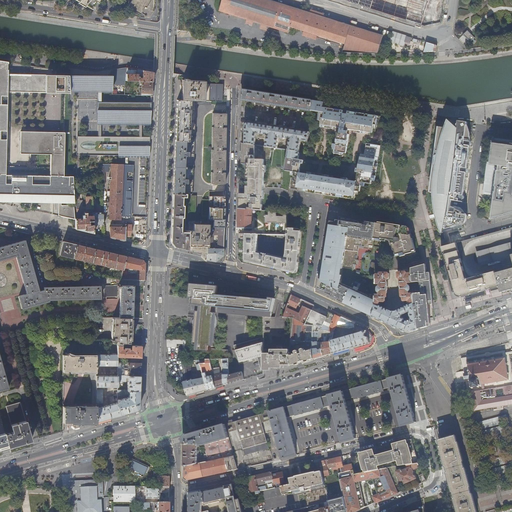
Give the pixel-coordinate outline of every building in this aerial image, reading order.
[(86,4),(93,8),(96,2),(98,3),(99,0),(79,0),(80,0),(79,2),(85,6),(86,4)] [(155,10),(155,0),(132,0),(129,6),(145,15),(145,18),(151,19),(155,10)] [(290,27),(303,31),(317,35),(345,44),(343,53),(377,54),(382,36),(317,15),(268,0),(223,0),(220,11),(288,33),(290,27)] [(421,25),(429,0),(341,0),(344,1),(421,25)] [(317,35),(303,31),(301,35),(316,40),(317,35)] [(389,42),(403,45),(404,41),(411,43),(412,37),(391,32),(389,42)] [(470,33),(466,38),(470,43),(475,38),(470,33)] [(0,106),(2,106),(2,98),(8,98),(8,92),(8,75),(8,63),(0,61),(0,106)] [(120,80),(121,68),(112,70),(112,76),(112,80),(120,80)] [(153,72),(126,68),(126,81),(142,81),(152,82),(153,72)] [(8,92),(70,93),(70,92),(69,76),(8,75),(8,92)] [(81,76),(69,76),(70,92),(87,92),(87,90),(101,90),(101,92),(112,92),(112,80),(112,76),(105,76),(104,77),(103,77),(103,78),(102,78),(102,79),(101,79),(101,80),(97,80),(97,79),(96,79),(96,78),(95,78),(94,78),(94,79),(93,79),(93,80),(87,80),(86,79),(85,78),(84,77),(83,77),(83,76),(82,76),(81,76)] [(222,102),(223,84),(211,84),(203,84),(203,81),(188,80),(188,79),(184,79),(184,80),(183,80),(182,101),(196,101),(201,101),(211,101),(222,102)] [(152,82),(142,81),(141,95),(152,95),(152,82)] [(312,107),(312,101),(308,101),(244,90),(242,101),(312,112),(312,107)] [(194,142),(196,101),(182,101),(177,101),(177,104),(175,141),(194,142)] [(150,122),(151,103),(101,103),(101,115),(101,122),(150,122)] [(378,120),(378,117),(367,115),(367,118),(352,116),(346,115),(346,112),(340,111),(339,114),(337,113),(336,114),(332,114),(332,113),(330,112),(330,109),(323,108),(323,111),(314,110),(314,112),(319,113),(318,121),(322,122),(321,128),(325,129),(325,127),(341,129),(341,134),(339,134),(337,145),(334,145),(333,150),(334,150),(333,158),(340,159),(341,155),(342,155),(343,154),(346,154),(349,135),(347,135),(348,130),(359,132),(359,130),(362,131),(361,132),(361,134),(365,135),(365,133),(373,134),(373,132),(375,119),(378,120)] [(225,143),(226,114),(213,114),(213,142),(225,143)] [(468,217),(467,214),(458,209),(451,206),(452,201),(459,202),(463,202),(463,200),(464,199),(465,198),(465,197),(464,196),(464,193),(467,173),(468,172),(469,171),(468,170),(468,169),(471,146),(472,145),(472,144),(472,143),(471,142),(472,139),(470,139),(466,139),(468,126),(468,122),(459,121),(459,124),(458,124),(457,128),(448,120),(445,127),(443,135),(440,144),(438,157),(435,169),(434,180),(433,190),(434,193),(434,200),(435,210),(436,214),(436,216),(437,217),(437,219),(439,226),(442,234),(443,233),(444,228),(444,227),(445,229),(466,224),(467,221),(468,219),(468,217)] [(286,129),(241,123),(241,140),(240,144),(255,146),(257,135),(260,135),(260,138),(264,139),(265,136),(268,136),(266,147),(272,148),(278,149),(279,138),(281,138),(281,139),(284,140),(285,139),(286,139),(290,140),(288,151),(295,152),(300,153),(302,142),(308,143),(310,133),(286,129)] [(443,135),(445,127),(443,127),(439,126),(430,192),(434,193),(433,190),(434,180),(435,169),(438,157),(440,144),(443,135)] [(21,132),(20,154),(51,155),(51,178),(64,178),(65,133),(21,132)] [(101,154),(101,138),(101,137),(77,137),(77,156),(101,156),(101,154)] [(149,155),(150,139),(101,138),(101,154),(149,155)] [(192,194),(194,142),(175,141),(173,193),(188,194),(191,194),(192,194)] [(212,184),(224,184),(225,158),(225,143),(213,142),(212,184)] [(506,214),(511,213),(511,212),(511,213),(511,212),(511,145),(507,145),(506,145),(501,144),(500,144),(495,144),(495,143),(494,143),(494,144),(493,156),(492,156),(492,157),(491,164),(491,165),(489,165),(486,183),(488,183),(488,187),(487,189),(488,190),(488,191),(489,191),(490,190),(493,192),(497,193),(496,199),(495,199),(495,200),(495,206),(494,206),(494,207),(495,207),(494,211),(494,212),(493,212),(493,213),(494,213),(493,217),(498,216),(498,217),(498,216),(505,214),(505,215),(506,215),(506,214)] [(255,146),(240,144),(240,157),(240,160),(242,160),(247,160),(247,165),(246,195),(239,194),(239,209),(246,210),(252,210),(261,211),(261,206),(262,206),(262,199),(263,199),(264,161),(269,161),(272,148),(266,147),(255,146)] [(355,197),(355,195),(356,192),(359,192),(361,193),(362,187),(362,184),(365,184),(372,185),(372,181),(373,179),(374,173),(374,171),(374,167),(378,146),(371,145),(371,147),(366,146),(365,155),(361,155),(359,167),(361,167),(360,170),(359,169),(357,169),(356,173),(358,173),(357,182),(351,181),(351,183),(348,183),(348,181),(349,179),(345,178),(344,180),(333,179),(330,178),(330,176),(327,176),(326,178),(326,181),(322,181),(320,188),(325,189),(324,191),(331,192),(331,194),(355,197)] [(299,160),(300,153),(295,152),(288,151),(285,171),(292,172),(295,173),(295,176),(294,182),(292,181),(291,190),(297,191),(298,188),(305,189),(305,188),(310,189),(311,187),(315,187),(316,180),(312,179),(312,176),(313,174),(309,173),(309,175),(300,174),(302,165),(303,165),(304,161),(299,160)] [(125,166),(112,165),(110,221),(123,221),(123,216),(125,166)] [(123,216),(132,217),(135,166),(125,166),(123,216)] [(0,202),(58,204),(75,204),(75,202),(74,195),(74,194),(73,178),(64,178),(51,178),(51,186),(34,186),(34,178),(13,177),(13,186),(6,186),(6,177),(0,176),(0,202)] [(188,251),(188,245),(188,239),(188,205),(188,194),(173,193),(171,218),(170,242),(174,247),(183,249),(188,251)] [(208,228),(208,225),(195,225),(196,196),(191,196),(191,194),(188,194),(188,205),(188,239),(188,245),(190,245),(192,245),(192,252),(207,255),(207,249),(207,245),(208,240),(208,235),(208,228)] [(224,208),(224,197),(209,197),(209,200),(209,202),(209,207),(211,208),(211,200),(213,200),(213,208),(214,208),(217,208),(224,208)] [(58,216),(75,219),(75,212),(75,209),(75,204),(58,204),(58,216)] [(224,228),(224,208),(217,208),(217,219),(214,219),(214,222),(216,222),(216,228),(224,228)] [(252,229),(252,210),(246,210),(239,209),(239,225),(239,229),(252,229)] [(288,213),(265,211),(264,218),(288,220),(288,213)] [(76,229),(94,234),(93,226),(93,215),(87,216),(87,213),(84,213),(84,216),(82,216),(82,219),(75,219),(76,229)] [(93,226),(103,226),(103,213),(93,213),(93,215),(93,226)] [(351,307),(372,316),(375,311),(376,296),(376,295),(361,295),(341,286),(342,280),(340,280),(342,269),(353,270),(354,266),(356,266),(358,266),(359,262),(357,262),(359,249),(368,250),(368,248),(369,248),(369,247),(373,247),(374,239),(376,225),(369,224),(370,223),(358,221),(354,223),(332,220),(330,234),(329,240),(328,241),(326,253),(327,253),(327,259),(325,258),(324,262),(326,263),(323,282),(324,282),(324,286),(324,287),(325,288),(326,290),(327,291),(333,293),(333,295),(345,301),(345,302),(351,305),(351,307)] [(383,225),(377,224),(376,224),(376,225),(374,239),(378,239),(389,241),(389,240),(391,240),(392,244),(393,244),(394,248),(395,248),(396,250),(395,251),(396,255),(399,254),(400,256),(413,253),(412,252),(415,251),(412,236),(411,236),(411,235),(409,236),(409,233),(410,232),(409,229),(401,228),(401,226),(400,226),(391,225),(390,227),(387,226),(387,224),(384,224),(383,225)] [(125,241),(125,239),(125,236),(130,237),(131,234),(131,232),(132,225),(125,225),(125,227),(110,227),(110,238),(125,241)] [(223,256),(224,228),(216,228),(214,228),(208,228),(208,235),(218,235),(218,247),(216,247),(216,249),(207,249),(207,255),(207,260),(215,262),(223,256)] [(295,229),(288,228),(287,236),(288,236),(286,251),(286,257),(285,258),(282,258),(257,252),(257,235),(245,234),(244,260),(245,261),(245,262),(246,263),(294,274),(295,274),(296,274),(297,273),(297,269),(301,232),(295,231),(295,229)] [(0,390),(9,389),(4,373),(3,368),(0,357),(0,260),(16,256),(27,294),(19,297),(18,297),(22,309),(49,302),(49,300),(97,299),(100,299),(100,286),(43,287),(44,290),(39,291),(25,241),(0,247),(0,390)] [(73,258),(76,245),(63,242),(60,255),(73,258)] [(480,267),(501,261),(502,265),(503,268),(504,269),(510,267),(511,266),(511,256),(511,255),(511,254),(511,242),(476,252),(480,267)] [(490,288),(490,289),(500,287),(495,271),(467,279),(456,243),(451,245),(447,246),(441,247),(447,267),(454,292),(455,294),(456,296),(457,297),(458,297),(460,297),(461,297),(487,290),(487,288),(490,288)] [(123,270),(125,256),(76,245),(73,258),(123,270)] [(504,269),(495,271),(500,287),(502,293),(511,290),(511,254),(511,255),(511,256),(511,266),(510,267),(504,269)] [(145,263),(142,260),(125,256),(123,270),(120,280),(144,280),(145,263)] [(424,328),(430,326),(430,324),(431,324),(430,321),(430,318),(429,305),(432,304),(433,309),(433,308),(433,300),(430,273),(427,273),(426,264),(414,268),(411,268),(411,274),(412,283),(413,283),(419,282),(419,283),(420,283),(421,292),(420,292),(420,293),(413,294),(415,312),(418,330),(424,328)] [(408,332),(418,330),(415,312),(413,294),(409,294),(409,291),(410,290),(411,290),(411,288),(410,287),(409,287),(409,286),(408,283),(412,283),(411,274),(407,274),(407,273),(406,272),(399,273),(398,274),(398,278),(399,278),(400,279),(400,280),(402,297),(403,297),(404,297),(404,300),(405,301),(410,301),(410,305),(398,311),(396,312),(395,312),(393,312),(390,311),(380,306),(380,302),(385,302),(385,301),(386,301),(386,298),(387,298),(387,297),(388,279),(389,279),(389,278),(389,274),(388,273),(381,273),(380,274),(380,275),(376,275),(376,284),(380,284),(380,287),(378,289),(378,290),(378,291),(379,292),(380,293),(380,296),(376,296),(375,311),(372,316),(406,332),(408,332)] [(189,297),(189,298),(194,299),(193,305),(196,305),(195,318),(193,320),(192,322),(193,325),(194,327),(191,361),(199,361),(206,360),(210,360),(220,360),(228,360),(228,351),(213,349),(208,349),(208,346),(213,347),(215,329),(217,326),(217,323),(217,319),(216,315),(216,312),(217,307),(264,312),(263,318),(270,318),(273,300),(269,298),(256,297),(256,295),(229,293),(229,294),(217,293),(217,286),(191,284),(189,297)] [(132,318),(133,286),(120,285),(120,286),(104,286),(104,297),(117,297),(118,288),(120,288),(119,317),(119,318),(131,318),(132,318)] [(301,300),(292,296),(288,305),(296,309),(301,300)] [(303,325),(305,326),(312,311),(314,306),(305,302),(299,314),(286,308),(283,318),(293,318),(293,319),(298,321),(303,324),(303,325)] [(313,327),(313,333),(320,333),(320,331),(321,331),(326,320),(327,317),(333,320),(328,332),(331,332),(333,332),(337,326),(341,318),(328,313),(326,317),(321,315),(312,311),(305,326),(313,327)] [(119,318),(119,317),(113,317),(113,340),(111,340),(111,341),(118,341),(118,345),(122,345),(122,343),(130,343),(131,324),(131,318),(119,318)] [(326,320),(321,331),(323,331),(328,332),(333,320),(327,317),(326,320)] [(350,336),(351,336),(351,334),(355,325),(341,318),(337,326),(348,328),(352,327),(349,334),(350,336)] [(298,321),(293,319),(290,345),(289,356),(291,364),(291,366),(304,362),(313,360),(312,352),(313,333),(313,327),(305,326),(303,325),(303,324),(298,321)] [(322,349),(323,357),(324,357),(333,354),(332,344),(332,341),(333,332),(331,332),(328,332),(323,331),(321,331),(320,331),(320,333),(320,337),(323,338),(323,343),(322,343),(322,346),(322,349)] [(350,336),(354,348),(363,345),(370,343),(372,338),(369,334),(367,331),(351,336),(350,336)] [(312,352),(313,360),(322,357),(323,357),(322,349),(319,351),(318,349),(318,346),(322,346),(322,343),(318,343),(318,338),(319,338),(320,337),(320,333),(313,333),(312,352)] [(332,344),(333,354),(344,351),(348,350),(354,348),(350,336),(344,338),(343,337),(340,338),(340,339),(332,341),(332,344)] [(261,370),(264,369),(263,350),(263,343),(262,343),(260,338),(233,347),(235,352),(236,352),(240,362),(252,358),(252,359),(257,357),(261,370)] [(167,339),(166,339),(167,347),(185,348),(185,340),(167,339)] [(141,357),(142,346),(132,346),(132,350),(129,350),(129,348),(124,348),(124,350),(122,350),(122,345),(118,345),(118,355),(118,357),(141,357)] [(264,369),(271,369),(271,367),(273,367),(282,367),(282,364),(291,364),(289,356),(290,345),(271,346),(271,350),(263,350),(264,369)] [(96,366),(96,356),(71,356),(68,353),(67,355),(63,355),(63,372),(90,372),(93,385),(93,404),(63,404),(63,422),(73,422),(73,425),(75,428),(82,426),(96,422),(96,390),(96,387),(96,376),(96,366)] [(504,382),(505,388),(510,387),(509,382),(508,374),(508,373),(507,365),(507,363),(506,358),(507,357),(506,356),(505,353),(467,359),(468,364),(466,365),(467,366),(468,366),(469,370),(468,370),(468,371),(469,371),(469,373),(464,374),(464,375),(465,378),(465,379),(470,378),(470,380),(469,380),(469,381),(471,381),(472,386),(470,386),(471,387),(472,387),(472,389),(473,389),(473,387),(478,386),(478,388),(480,387),(480,386),(481,386),(481,385),(482,385),(483,390),(479,391),(479,392),(490,391),(494,390),(493,384),(504,382)] [(118,360),(118,357),(118,355),(96,355),(96,356),(96,366),(118,366),(118,364),(118,360)] [(204,378),(208,390),(212,389),(216,388),(213,379),(212,376),(207,377),(205,369),(211,368),(210,360),(206,360),(206,364),(200,364),(202,370),(204,378)] [(229,377),(228,360),(220,360),(222,374),(223,374),(224,385),(226,385),(229,384),(229,377)] [(444,373),(459,372),(458,360),(443,361),(444,373)] [(190,361),(183,362),(185,378),(186,378),(186,375),(192,375),(190,361)] [(140,376),(141,363),(124,362),(124,364),(118,364),(118,366),(118,375),(140,376)] [(213,379),(216,388),(220,387),(224,385),(223,374),(222,374),(221,374),(220,371),(212,372),(213,376),(212,376),(213,379)] [(229,377),(229,384),(237,382),(243,380),(242,373),(234,375),(229,377)] [(140,389),(140,376),(118,375),(118,376),(118,382),(119,382),(126,382),(126,381),(127,381),(127,391),(140,391),(140,389)] [(400,417),(402,426),(415,422),(412,412),(411,408),(406,388),(405,385),(402,375),(389,378),(389,380),(392,389),(400,417)] [(118,382),(118,376),(96,376),(96,387),(117,387),(118,382)] [(185,382),(183,382),(185,387),(186,392),(187,395),(188,396),(198,393),(208,390),(204,378),(185,382)] [(384,391),(392,389),(389,380),(389,378),(381,381),(384,391)] [(353,393),(354,400),(377,393),(384,391),(381,381),(352,389),(353,393)] [(510,387),(505,388),(506,398),(500,399),(502,408),(511,406),(511,381),(509,382),(510,387)] [(343,391),(346,402),(350,401),(354,400),(353,393),(352,389),(343,391)] [(111,418),(121,415),(117,403),(104,407),(103,404),(103,390),(96,390),(96,422),(111,418)] [(117,403),(121,415),(131,412),(137,411),(139,408),(140,391),(127,391),(117,390),(117,403)] [(497,409),(494,390),(490,391),(479,392),(479,391),(472,392),(475,412),(497,409)] [(340,432),(343,443),(356,439),(346,402),(343,391),(329,395),(332,406),(333,409),(339,429),(340,432)] [(329,395),(321,397),(324,408),(330,406),(332,406),(329,395)] [(296,405),(293,405),(295,416),(302,414),(324,408),(321,397),(296,405)] [(23,443),(31,440),(20,402),(6,406),(13,432),(5,434),(8,447),(23,443)] [(293,405),(284,408),(287,418),(295,416),(293,405)] [(269,412),(282,459),(297,455),(296,449),(295,445),(291,433),(290,430),(287,418),(284,408),(269,412)] [(506,414),(480,422),(482,429),(508,422),(506,414)] [(243,425),(245,439),(264,433),(259,415),(252,417),(253,424),(243,425)] [(249,418),(242,420),(243,425),(253,424),(252,417),(249,418)] [(242,420),(235,421),(236,426),(240,440),(245,439),(243,425),(242,420)] [(477,422),(463,426),(465,434),(479,430),(477,422)] [(201,445),(203,444),(206,454),(208,462),(215,460),(231,457),(234,470),(238,469),(225,424),(211,428),(204,430),(190,434),(187,435),(184,440),(184,444),(197,444),(200,444),(201,445)] [(508,424),(482,431),(484,438),(511,431),(508,424)] [(441,443),(440,444),(445,462),(446,462),(448,470),(447,470),(453,491),(454,491),(456,498),(455,498),(459,511),(477,511),(478,511),(479,511),(474,493),(473,493),(471,489),(471,486),(472,486),(465,465),(464,462),(462,457),(463,457),(458,438),(457,438),(455,431),(439,436),(441,443)] [(479,431),(465,435),(467,443),(482,439),(479,431)] [(247,454),(244,454),(245,455),(251,454),(249,448),(259,445),(267,442),(264,433),(245,439),(246,444),(247,454)] [(511,436),(511,433),(485,440),(487,447),(511,440),(511,436)] [(373,450),(360,453),(361,458),(360,458),(364,469),(365,472),(384,468),(386,468),(397,466),(409,464),(418,462),(417,457),(413,444),(411,439),(393,444),(395,450),(375,456),(373,450)] [(482,440),(468,444),(470,452),(484,448),(482,440)] [(249,448),(251,454),(266,449),(269,449),(267,442),(259,445),(249,448)] [(511,442),(487,449),(489,456),(511,450),(511,442)] [(184,455),(184,466),(197,464),(197,454),(198,454),(198,450),(197,450),(197,444),(184,444),(184,455)] [(484,449),(470,453),(472,461),(486,457),(484,449)] [(511,453),(490,460),(492,467),(511,461),(511,453)] [(341,456),(335,458),(337,467),(337,468),(341,467),(342,472),(353,470),(352,464),(344,466),(343,466),(341,456)] [(187,480),(234,470),(231,457),(215,460),(208,462),(204,462),(197,464),(184,466),(184,478),(187,480)] [(323,477),(324,484),(340,480),(339,473),(338,473),(330,475),(328,467),(330,467),(330,468),(332,468),(337,467),(335,458),(319,461),(321,469),(323,477)] [(145,476),(148,469),(133,462),(128,459),(125,466),(145,476)] [(487,460),(473,464),(475,472),(489,468),(487,460)] [(418,463),(407,465),(408,468),(402,470),(401,469),(396,471),(400,481),(403,479),(405,483),(416,478),(413,470),(413,469),(420,466),(418,463)] [(511,463),(493,469),(495,476),(511,471),(511,463)] [(339,473),(340,480),(342,487),(344,498),(347,511),(354,511),(360,509),(357,493),(354,482),(359,481),(372,478),(377,495),(373,497),(375,503),(398,493),(391,479),(387,468),(359,474),(354,475),(353,470),(342,472),(339,473)] [(315,470),(305,472),(307,480),(315,479),(323,477),(321,469),(315,470)] [(490,469),(476,473),(478,481),(492,477),(490,469)] [(261,493),(263,501),(291,495),(318,490),(317,489),(325,487),(324,484),(323,477),(315,479),(307,480),(305,472),(295,474),(295,475),(289,476),(291,484),(275,487),(270,488),(260,490),(261,493)] [(272,472),(263,474),(265,483),(274,481),(272,474),(272,472)] [(272,474),(274,481),(274,484),(285,482),(283,472),(272,474)] [(511,473),(495,478),(497,485),(511,481),(511,473)] [(263,474),(256,475),(259,491),(260,490),(270,488),(275,487),(274,484),(274,481),(265,483),(263,474)] [(256,475),(246,478),(247,482),(250,494),(252,494),(252,492),(256,491),(256,494),(261,493),(260,490),(259,491),(256,475)] [(167,487),(169,487),(169,477),(163,477),(159,477),(157,477),(157,487),(159,487),(167,487)] [(492,478),(478,482),(480,490),(495,486),(492,478)] [(102,481),(75,482),(76,488),(70,488),(71,511),(101,511),(101,500),(100,498),(103,498),(102,481)] [(360,509),(365,507),(364,502),(359,481),(354,482),(357,493),(360,509)] [(227,498),(230,511),(241,511),(239,499),(236,499),(233,484),(225,486),(227,498)] [(189,493),(189,511),(201,511),(201,502),(205,502),(227,498),(225,486),(203,491),(203,492),(201,492),(201,490),(189,493)] [(114,503),(130,503),(129,487),(124,487),(114,487),(114,503)] [(167,493),(167,487),(159,487),(158,489),(146,489),(146,499),(158,500),(159,493),(167,493)] [(338,499),(344,498),(342,487),(335,488),(336,490),(336,491),(338,499)] [(347,511),(344,498),(338,499),(340,511),(347,511)] [(329,502),(328,502),(324,503),(325,508),(321,509),(320,504),(319,504),(320,509),(320,511),(331,511),(329,502)] [(155,503),(137,503),(137,507),(138,508),(141,508),(141,510),(147,510),(147,508),(151,508),(151,511),(155,511),(154,511),(129,511),(130,508),(114,507),(113,511),(169,511),(169,504),(158,503),(158,509),(155,508),(155,503)]
